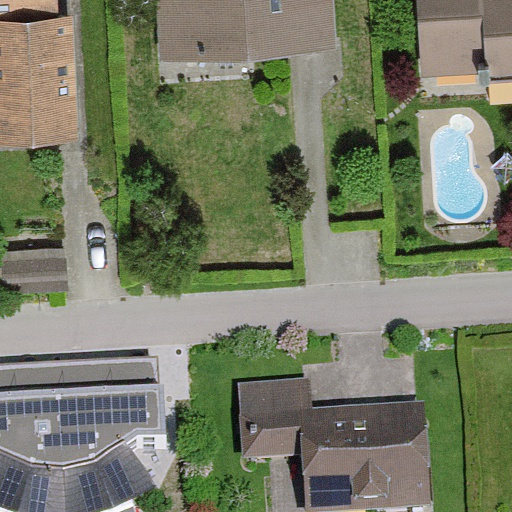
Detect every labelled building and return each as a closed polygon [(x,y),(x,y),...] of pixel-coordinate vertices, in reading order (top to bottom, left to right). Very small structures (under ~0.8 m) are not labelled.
[(62,0),(0,0),(0,149),(79,149),(78,20),(63,21),(62,0)] [(327,0),(159,0),(160,53),(327,54),(327,0)] [(511,0),(424,0),(426,74),(494,73),(495,83),(511,82),(511,0)] [(63,252),(6,253),(6,295),(63,295),(63,252)] [(312,388),(244,389),(246,452),(314,450),(315,511),(427,511),(425,418),(313,421),(312,388)] [(56,440),(19,427),(0,451),(0,511),(117,511),(139,485),(94,429),(56,440)]
